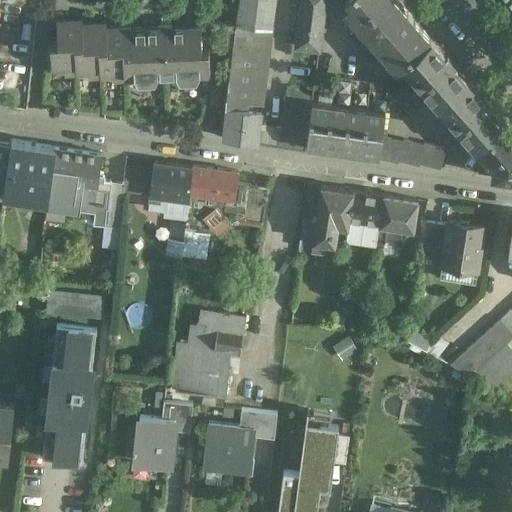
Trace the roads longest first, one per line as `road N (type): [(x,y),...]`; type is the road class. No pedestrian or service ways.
road 1 (residential): [(511,187),(0,114)]
road 2 (unknown): [(283,155),(256,409)]
